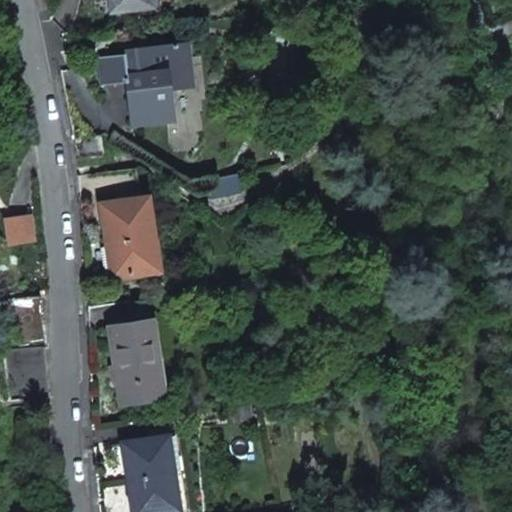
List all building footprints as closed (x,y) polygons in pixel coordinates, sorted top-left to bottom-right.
[(109,0),(111,12),(152,7),(151,0),(109,0)] [(127,83),(133,125),(173,121),(169,89),(191,87),(186,44),(135,49),(135,53),(98,57),(102,85),(127,83)] [(74,138),(76,160),(104,156),(101,135),(74,138)] [(208,181),(212,198),(240,192),(236,175),(208,181)] [(100,204),(112,278),(148,272),(143,240),(154,238),(147,198),(100,204)] [(4,222),(9,247),(33,242),(29,217),(4,222)] [(0,300),(0,314),(6,351),(38,348),(43,347),(47,347),(40,296),(0,300)] [(111,329),(122,403),(162,396),(151,322),(111,329)] [(2,355),(9,401),(49,397),(43,347),(38,348),(6,351),(2,351),(2,355)] [(174,435),(167,436),(173,473),(180,472),(174,435)] [(128,480),(173,473),(167,436),(122,443),(128,480)] [(133,511),(169,511),(179,511),(173,473),(128,480),(133,511)]
